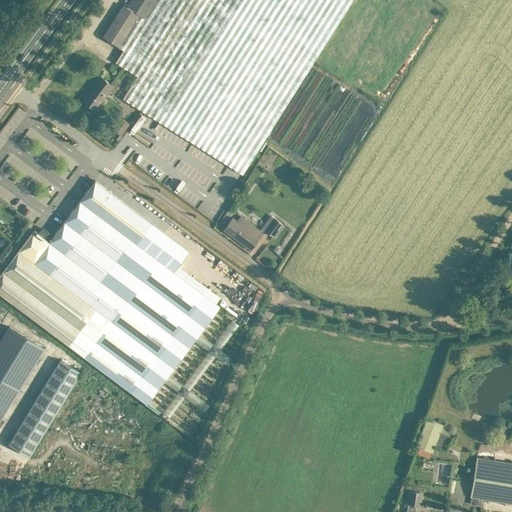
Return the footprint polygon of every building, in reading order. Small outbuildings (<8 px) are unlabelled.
[(123,49),(116,62),(137,76),(123,98),(242,174),(352,0),(154,0),(144,17),(123,49)] [(131,0),(128,5),(132,8),(132,10),(144,17),(154,0),(131,0)] [(123,5),(103,37),(123,49),(144,17),(132,10),(132,8),(128,5),(127,7),(123,5)] [(113,86),(101,77),(83,101),(95,110),(113,86)] [(118,121),(112,129),(121,135),(127,127),(129,124),(121,118),(118,121)] [(18,251),(0,274),(0,294),(84,357),(132,392),(146,403),(163,380),(168,374),(194,339),(199,333),(219,305),(215,303),(204,295),(173,271),(177,264),(147,241),(152,235),(157,227),(97,182),(96,180),(95,180),(49,241),(46,238),(39,233),(34,229),(33,230),(17,251),(18,251)] [(229,221),(223,229),(251,250),(257,242),(264,233),(240,216),(238,219),(237,221),(232,217),(229,221)] [(275,218),(265,230),(276,238),(285,225),(275,218)] [(22,222),(19,226),(21,228),(27,220),(24,219),(22,222)] [(10,326),(0,341),(0,420),(45,347),(10,326)] [(81,371),(61,359),(9,444),(29,456),(81,371)] [(427,418),(416,446),(417,446),(420,447),(417,453),(429,458),(431,452),(434,444),(439,432),(442,424),(427,418)] [(511,462),(477,457),(471,497),(511,503),(511,462)] [(414,511),(416,505),(420,506),(422,493),(410,491),(408,504),(406,511),(414,511)]
